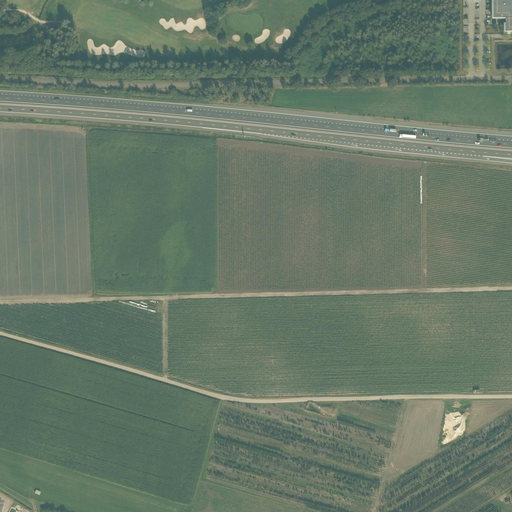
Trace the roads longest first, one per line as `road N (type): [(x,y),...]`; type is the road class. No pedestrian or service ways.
road 1 (track): [(511,397),(243,402),(0,332)]
road 2 (track): [(0,303),(511,288)]
road 3 (unclassified): [(511,79),(0,79)]
road 4 (motorway): [(504,142),(0,98)]
road 5 (motorway): [(0,108),(482,153)]
